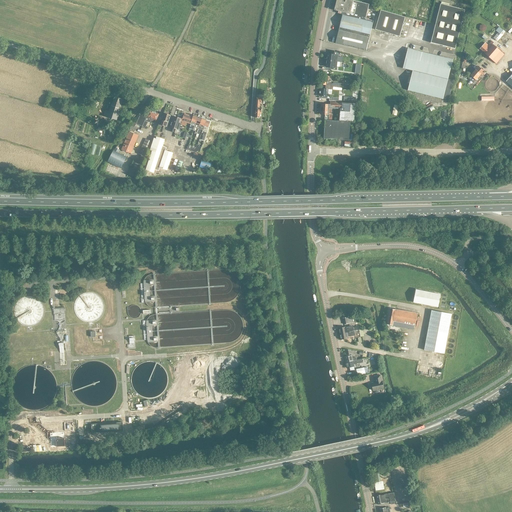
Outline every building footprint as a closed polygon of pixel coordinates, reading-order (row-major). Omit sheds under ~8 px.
[(373,21),(365,19),(369,4),(350,0),(336,0),(334,10),(343,12),(342,14),(343,14),(339,30),(369,37),(373,21)] [(455,49),(465,10),(441,4),(431,43),(455,49)] [(405,17),(381,10),(375,30),(399,37),(405,17)] [(499,27),(498,27),(496,31),(498,32),(493,38),(497,41),(502,36),(505,32),(499,27)] [(335,43),(366,51),(369,38),(339,30),(335,43)] [(496,64),(504,54),(492,44),(494,43),(492,41),(488,45),(485,43),(480,49),(485,53),(483,55),(486,56),(487,55),(496,64)] [(403,68),(413,71),(447,79),(452,60),(408,48),(403,68)] [(327,54),(326,60),(325,67),(334,68),(336,68),(336,65),(335,65),(335,58),(337,58),(338,52),(331,51),(331,54),(327,54)] [(475,69),(475,70),(470,76),(476,80),(481,75),(482,76),(485,72),(479,68),(480,67),(478,66),(475,69)] [(447,79),(413,71),(408,90),(448,100),(453,81),(447,79)] [(329,84),(330,81),(326,80),(327,77),(328,77),(328,76),(322,75),(321,84),(326,85),(326,84),(329,84)] [(381,95),(382,86),(374,82),(374,83),(366,82),(365,84),(364,84),(363,92),(381,95)] [(319,98),(328,99),(330,99),(329,101),(338,102),(339,97),(330,97),(330,96),(328,96),(329,90),(320,89),(319,98)] [(494,94),(489,91),(483,98),(487,102),(492,97),(494,94)] [(110,109),(109,112),(107,117),(117,120),(120,108),(123,100),(114,97),(111,105),(110,109)] [(321,114),(325,114),(325,120),(332,120),(332,114),(329,114),(329,109),(332,109),(332,108),(340,109),(340,111),(350,111),(350,103),(333,102),(332,106),(330,106),(330,105),(322,104),(321,114)] [(340,121),(332,120),(325,120),(324,138),(349,140),(350,122),(354,122),(355,104),(350,103),(350,111),(340,111),(340,121)] [(435,110),(432,105),(425,108),(428,113),(435,110)] [(150,110),(147,117),(151,119),(152,119),(151,121),(151,122),(151,123),(153,123),(154,123),(155,122),(156,120),(157,120),(159,114),(150,110)] [(141,125),(141,126),(145,128),(148,122),(150,123),(151,119),(147,117),(146,116),(146,117),(140,114),(136,123),(141,125)] [(161,120),(159,125),(159,124),(158,128),(163,129),(164,126),(167,127),(169,122),(168,122),(170,115),(165,114),(162,121),(161,120)] [(193,116),(184,114),(182,120),(181,125),(185,126),(186,123),(190,124),(193,116)] [(193,116),(190,124),(189,128),(192,128),(193,123),(195,124),(198,116),(193,115),(193,116)] [(172,124),(171,124),(170,127),(173,128),(172,132),(178,134),(178,132),(179,129),(181,121),(182,118),(180,118),(174,116),(172,124)] [(198,136),(201,130),(202,130),(206,119),(202,118),(196,135),(198,136)] [(204,132),(202,137),(205,138),(207,132),(211,121),(206,119),(202,130),(202,131),(204,132)] [(120,144),(123,145),(121,150),(131,154),(131,153),(133,154),(133,153),(134,153),(136,149),(133,148),(136,142),(135,142),(138,135),(129,131),(129,132),(126,131),(125,134),(127,135),(125,141),(122,139),(120,144)] [(155,137),(151,149),(153,150),(147,170),(155,172),(156,169),(160,170),(161,167),(169,170),(175,152),(167,149),(168,147),(164,146),(167,139),(165,138),(162,137),(158,136),(157,138),(155,137)] [(146,138),(144,142),(139,153),(142,155),(139,161),(142,162),(152,141),(146,138)] [(118,153),(120,150),(116,147),(108,160),(112,163),(121,167),(126,157),(118,153)] [(142,162),(139,161),(135,159),(127,175),(136,176),(142,162)] [(202,160),(200,167),(210,170),(212,162),(202,160)] [(440,294),(416,289),(413,302),(438,307),(440,294)] [(90,323),(92,323),(94,322),(97,321),(99,320),(101,318),(102,316),(103,314),(104,312),(105,309),(105,307),(104,305),(104,302),(103,300),(101,298),(100,296),(98,295),(95,294),(93,293),(91,293),(88,293),(86,293),(84,294),(81,295),(80,296),(78,298),(77,300),(76,302),(75,304),(74,306),(74,309),(75,311),(75,313),(76,315),(78,317),(79,319),(81,320),(83,321),(85,322),(87,323),(90,323)] [(35,297),(33,297),(31,296),(28,296),(26,297),(23,298),(21,299),(20,301),(18,302),(17,304),(16,307),(16,309),(16,311),(16,314),(17,316),(18,318),(19,320),(21,322),(23,323),(25,324),(28,324),(30,324),(32,324),(35,324),(37,323),(38,321),(40,320),(42,318),(43,316),(43,314),(44,312),(44,310),(44,307),(43,305),(42,303),(40,301),(39,300),(37,298),(35,297)] [(65,347),(65,340),(62,340),(62,338),(64,334),(64,331),(63,330),(61,327),(61,324),(65,321),(64,310),(65,310),(65,307),(55,308),(55,307),(55,305),(53,305),(53,307),(53,308),(53,315),(54,315),(54,320),(58,321),(59,322),(59,327),(58,330),(57,331),(57,334),(60,338),(60,341),(57,341),(58,348),(59,348),(60,352),(60,365),(67,364),(67,361),(65,361),(64,347),(65,347)] [(127,311),(128,314),(129,316),(130,317),(133,318),(135,319),(137,318),(139,317),(141,315),(141,313),(141,310),(140,308),(139,307),(137,306),(135,305),(133,305),(131,306),(129,307),(127,307),(127,311)] [(415,325),(418,313),(390,308),(387,324),(413,329),(414,325),(415,325)] [(432,310),(424,350),(444,354),(452,314),(432,310)] [(343,318),(344,324),(353,322),(352,316),(343,318)] [(346,327),(338,328),(340,334),(356,331),(357,330),(356,327),(354,327),(353,325),(346,327)] [(103,340),(102,328),(102,327),(89,328),(89,338),(92,338),(93,341),(103,341),(103,340)] [(356,331),(340,334),(341,340),(348,338),(348,336),(355,335),(355,333),(356,333),(356,331)] [(378,342),(373,338),(370,341),(376,346),(377,346),(378,346),(379,346),(379,345),(379,344),(379,343),(378,342)] [(349,356),(344,357),(346,362),(357,360),(356,357),(353,358),(351,350),(345,349),(346,355),(348,354),(349,356)] [(357,360),(346,362),(347,368),(354,366),(354,365),(356,364),(363,362),(362,359),(357,360)] [(360,376),(359,374),(360,374),(359,369),(351,371),(352,376),(353,376),(353,377),(360,376)] [(376,382),(372,383),(373,390),(384,388),(382,381),(381,381),(380,375),(374,376),(375,381),(376,381),(376,382)] [(123,422),(92,424),(92,433),(123,430),(123,422)] [(376,490),(384,489),(383,480),(381,481),(380,472),(374,472),(376,490)] [(378,504),(398,500),(396,492),(376,496),(378,504)]
